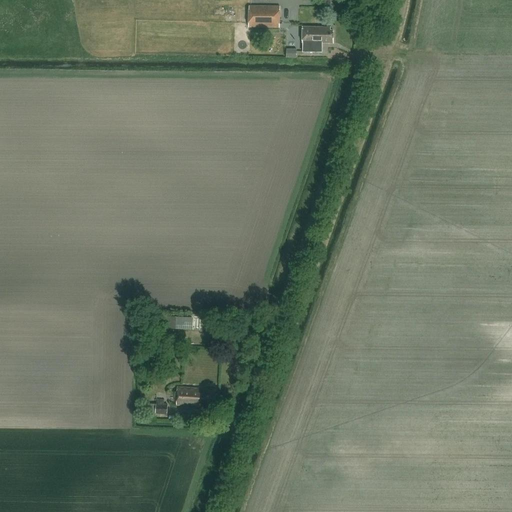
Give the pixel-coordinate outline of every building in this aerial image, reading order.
[(249,29),(280,29),(281,6),(249,6),(249,29)] [(330,41),(334,41),(334,31),(330,31),(331,29),(303,28),(303,43),(330,43),(330,41)] [(291,48),(291,57),(301,58),(301,48),(291,48)] [(192,329),(192,317),(161,316),(161,328),(192,329)] [(214,404),(218,404),(218,395),(214,395),(214,390),(179,388),(178,406),(213,408),(214,404)] [(156,414),(167,414),(168,405),(165,404),(165,399),(157,399),(156,414)]
